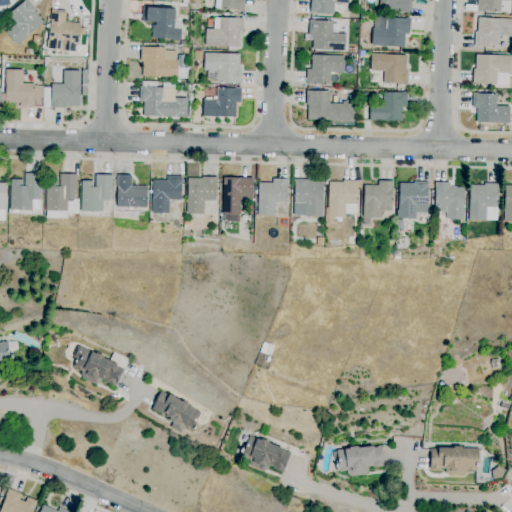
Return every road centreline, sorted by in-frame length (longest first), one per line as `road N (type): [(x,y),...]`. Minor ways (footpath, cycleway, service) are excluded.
road 1 (residential): [(0,139),(511,151)]
road 2 (residential): [(0,454),(143,511)]
road 3 (residential): [(445,0),(438,150)]
road 4 (residential): [(278,0),(271,146)]
road 5 (residential): [(110,0),(105,143)]
